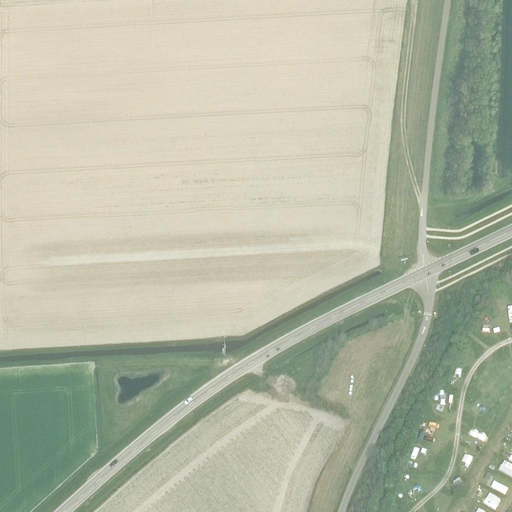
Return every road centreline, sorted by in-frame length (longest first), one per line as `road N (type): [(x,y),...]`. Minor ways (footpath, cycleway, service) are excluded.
road 1 (tertiary): [(62,511),(209,388),(424,271)]
road 2 (unclassified): [(341,511),(424,327),(424,271)]
road 3 (track): [(423,208),(402,131),(415,0)]
road 4 (track): [(235,372),(218,362),(87,366)]
